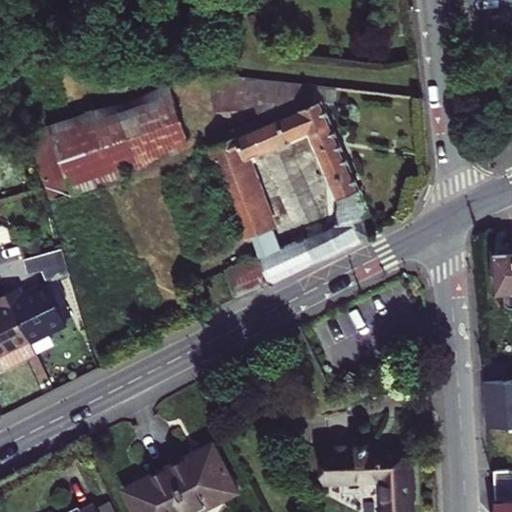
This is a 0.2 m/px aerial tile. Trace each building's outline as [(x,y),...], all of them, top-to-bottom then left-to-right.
[(256,11),(248,0),(240,0),(227,9),(230,27),(256,11)] [(221,33),(230,27),(227,9),(212,18),(221,33)] [(315,85),(240,77),(212,74),(215,110),(254,106),(262,126),(322,101),(315,85)] [(322,101),(335,104),(337,87),(315,85),(322,101)] [(168,88),(29,133),(51,200),(192,153),(168,88)] [(360,189),(322,101),(262,126),(211,147),(246,239),(254,236),(273,228),(246,158),(310,132),(338,199),(337,227),(324,232),(332,252),(369,235),(351,193),(360,189)] [(0,226),(0,244),(13,241),(9,228),(3,225),(0,226)] [(254,236),(262,256),(281,249),(273,228),(254,236)] [(316,260),(332,252),(324,232),(308,238),(316,260)] [(236,267),(246,295),(270,285),(272,284),(271,282),(316,260),(308,238),(281,249),(262,256),(236,267)] [(25,239),(25,251),(41,251),(41,239),(25,239)] [(511,249),(496,251),(498,291),(505,291),(506,302),(510,306),(511,305),(511,249)] [(24,259),(29,276),(43,273),(45,281),(68,275),(61,250),(24,259)] [(226,271),(237,299),(246,295),(236,267),(226,271)] [(58,279),(25,295),(21,287),(7,294),(31,341),(67,323),(66,320),(57,303),(64,299),(67,298),(58,279)] [(31,341),(7,294),(0,297),(0,368),(6,370),(38,354),(31,341)] [(57,303),(66,320),(73,317),(64,299),(57,303)] [(170,465),(193,510),(207,503),(209,506),(239,491),(214,442),(170,465)] [(382,480),(383,511),(412,511),(409,451),(369,453),(369,447),(325,450),(326,468),(323,468),(323,479),(326,478),(327,483),(382,480)] [(170,465),(125,488),(137,511),(189,511),(193,510),(170,465)] [(511,511),(511,486),(508,486),(496,486),(497,511),(511,511)] [(114,511),(110,502),(98,508),(99,511),(114,511)] [(72,511),(99,511),(98,508),(95,503),(80,511),(79,509),(72,511)]
